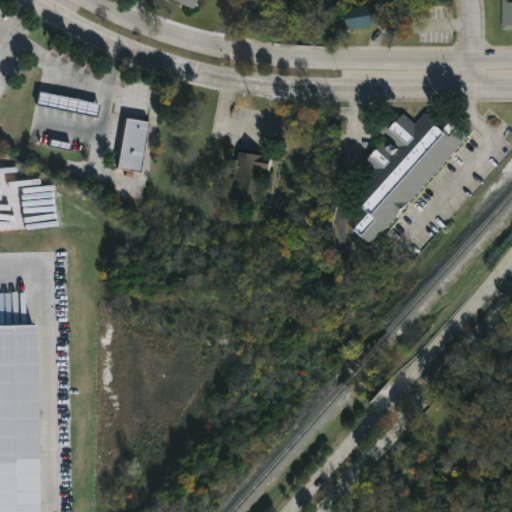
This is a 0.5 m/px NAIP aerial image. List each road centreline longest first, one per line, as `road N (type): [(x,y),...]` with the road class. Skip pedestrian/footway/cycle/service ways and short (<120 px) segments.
road 1 (secondary): [(511,61),(245,54),(147,28),(86,0)]
road 2 (secondary): [(31,0),(109,44),(193,74),(279,88),(381,89)]
road 3 (secondary): [(511,260),(400,388)]
road 4 (secondary): [(422,403),(511,292)]
road 5 (secondary): [(380,411),(290,511)]
road 6 (secondary): [(381,89),(511,89)]
